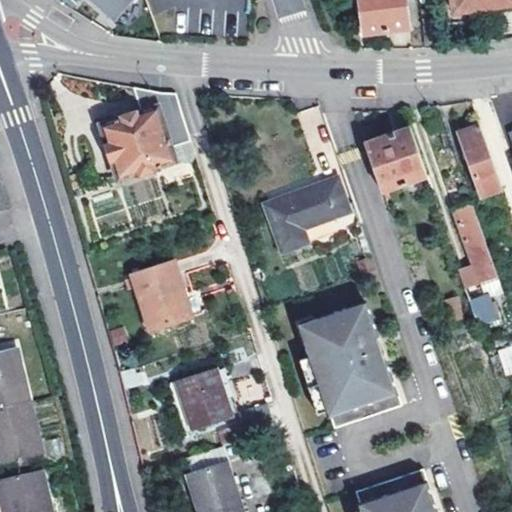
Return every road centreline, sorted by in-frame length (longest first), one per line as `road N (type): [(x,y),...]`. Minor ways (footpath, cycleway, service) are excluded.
road 1 (tertiary): [(0,71),(60,263),(120,511)]
road 2 (tertiary): [(511,60),(299,67)]
road 3 (tertiary): [(299,67),(122,57)]
road 4 (tertiary): [(122,57),(69,41),(0,0)]
road 5 (tertiary): [(0,61),(122,57)]
